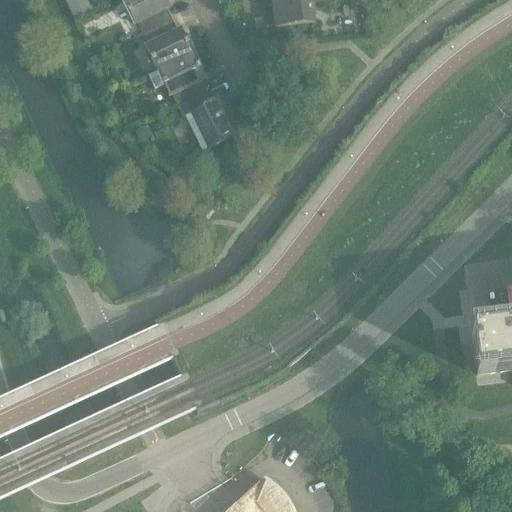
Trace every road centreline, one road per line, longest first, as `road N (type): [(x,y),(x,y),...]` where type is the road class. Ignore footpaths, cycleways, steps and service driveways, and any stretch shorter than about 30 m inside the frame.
road 1 (residential): [(511,190),(301,388),(169,453)]
road 2 (unclassified): [(0,388),(33,476),(52,495),(67,498),(169,453)]
road 3 (residential): [(273,137),(202,0)]
